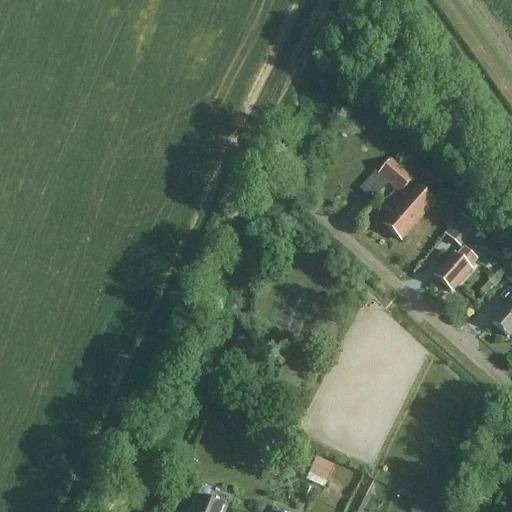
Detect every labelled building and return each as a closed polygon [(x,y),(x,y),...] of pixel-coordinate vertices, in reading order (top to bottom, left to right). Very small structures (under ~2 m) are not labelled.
[(384,229),(400,243),(433,205),(410,185),(413,182),(391,162),(378,176),(408,203),(384,229)] [(482,229),(469,217),(452,235),(465,247),(482,229)] [(468,269),(474,262),(464,252),(457,260),(455,259),(436,279),(451,293),(470,272),(468,269)] [(511,303),(494,324),(509,337),(511,332),(511,303)] [(199,465),(188,459),(184,468),(194,474),(199,465)] [(337,468),(318,459),(309,477),(328,486),(337,468)] [(193,511),(225,511),(227,510),(198,498),(193,511)]
